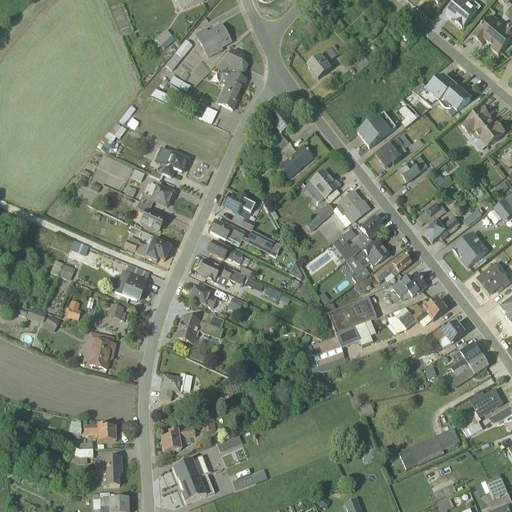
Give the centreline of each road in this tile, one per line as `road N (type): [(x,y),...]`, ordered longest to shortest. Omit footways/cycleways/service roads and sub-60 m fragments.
road 1 (residential): [(148,511),(141,423),(157,317),(248,118),(285,77)]
road 2 (residential): [(511,371),(285,77)]
road 3 (unknown): [(21,214),(171,281)]
road 4 (residential): [(511,106),(386,0)]
